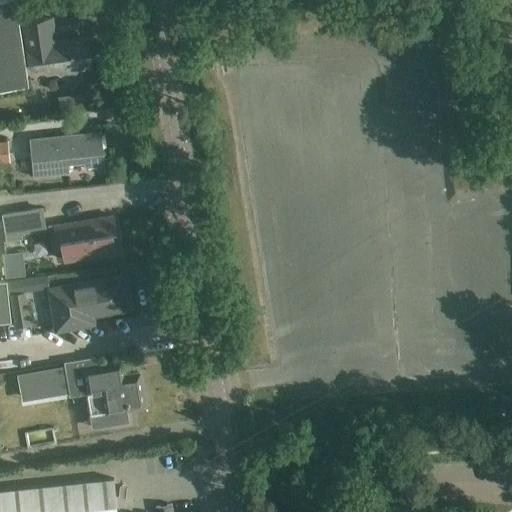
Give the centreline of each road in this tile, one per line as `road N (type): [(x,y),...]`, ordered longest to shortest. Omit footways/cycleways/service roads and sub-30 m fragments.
road 1 (unclassified): [(234,511),(151,0)]
road 2 (unknown): [(0,472),(222,439)]
road 3 (unknown): [(176,173),(0,193)]
road 4 (residential): [(397,511),(430,475),(464,470),(511,482)]
